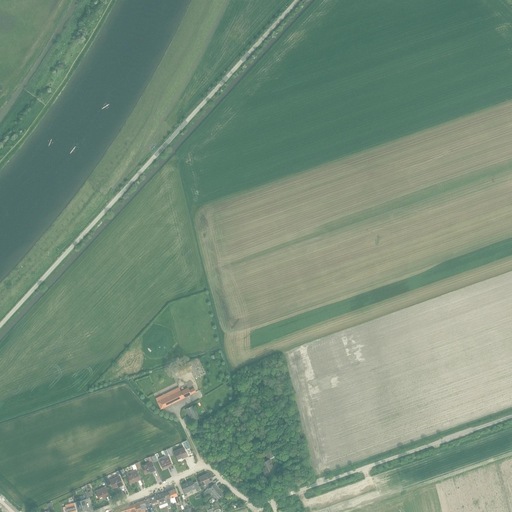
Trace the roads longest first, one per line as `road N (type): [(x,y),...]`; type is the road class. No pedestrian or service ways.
road 1 (unclassified): [(0,326),(298,0)]
road 2 (unclassified): [(292,492),(511,416)]
road 3 (residential): [(98,511),(201,467),(255,501),(292,492)]
